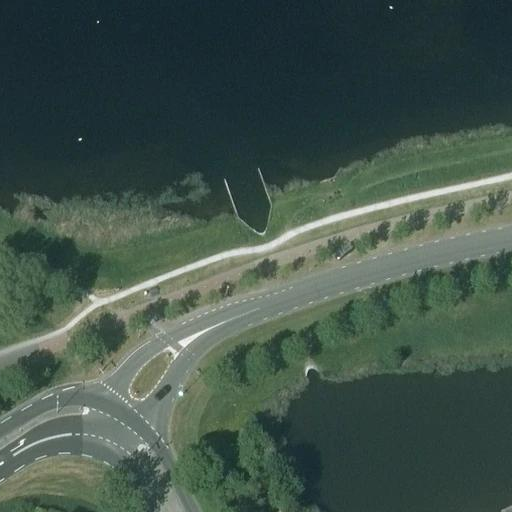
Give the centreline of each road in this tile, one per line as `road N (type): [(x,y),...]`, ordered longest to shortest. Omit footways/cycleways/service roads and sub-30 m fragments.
road 1 (unclassified): [(275,305),(406,261),(511,237)]
road 2 (unclassified): [(275,305),(199,324),(144,357),(104,401)]
road 3 (unclassified): [(144,429),(189,363),(275,305)]
